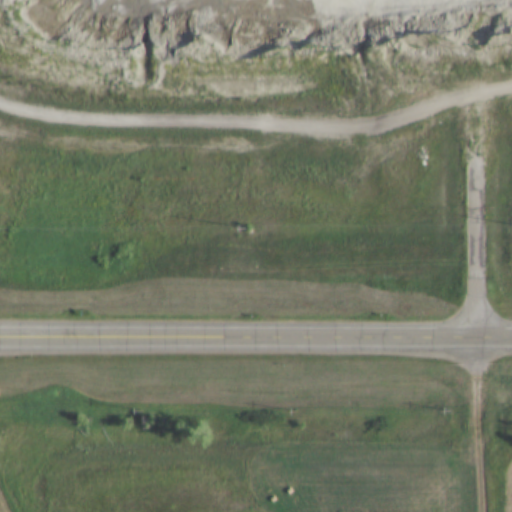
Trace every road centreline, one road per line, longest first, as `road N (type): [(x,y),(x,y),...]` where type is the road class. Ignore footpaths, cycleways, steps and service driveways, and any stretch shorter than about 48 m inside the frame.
road 1 (primary): [(511,335),(0,336)]
road 2 (tertiary): [(478,336),(478,0)]
